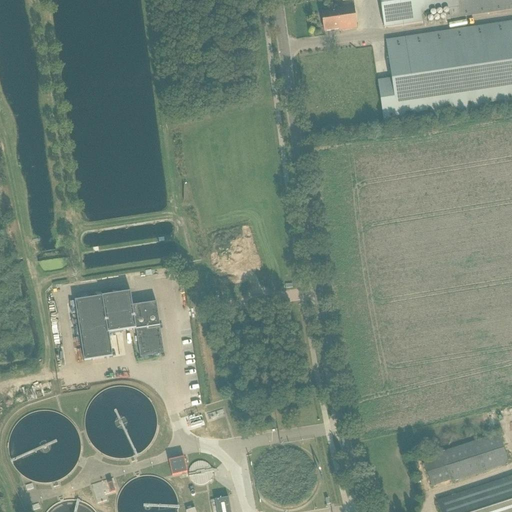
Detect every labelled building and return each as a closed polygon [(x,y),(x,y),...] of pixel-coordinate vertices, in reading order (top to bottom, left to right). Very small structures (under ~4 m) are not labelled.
[(450,19),(511,10),(511,0),(379,0),(384,29),(422,23),(421,15),(449,11),(450,19)] [(357,29),(354,7),(336,10),(337,11),(321,13),(324,32),(339,30),(339,31),(349,30),(357,29)] [(391,80),(378,82),(384,125),(511,106),(511,22),(386,41),(391,80)] [(130,293),(75,302),(84,362),(113,358),(109,334),(136,330),(140,358),(164,354),(156,304),(132,307),(130,293)] [(201,416),(189,420),(191,427),(204,424),(201,416)] [(422,459),(432,489),(508,464),(499,435),(422,459)] [(169,462),(172,477),(187,473),(184,459),(169,462)] [(188,473),(188,474),(188,475),(189,476),(189,477),(189,478),(190,480),(190,481),(192,482),(192,483),(193,483),(194,484),(196,485),(197,485),(198,486),(200,486),(202,486),(203,486),(204,485),(205,485),(206,485),(207,484),(208,483),(209,482),(210,480),(211,479),(212,478),(212,477),(212,476),(212,475),(212,473),(212,472),(212,471),(212,470),(211,469),(211,468),(210,467),(209,466),(209,465),(208,465),(207,464),(206,464),(205,463),(204,462),(203,462),(202,462),(200,462),(199,462),(198,462),(197,462),(196,463),(195,463),(194,464),(193,465),(192,465),(191,466),(191,467),(190,468),(189,469),(189,471),(189,472),(188,473)] [(91,486),(97,504),(106,502),(104,496),(115,492),(113,484),(114,484),(113,480),(91,486)] [(511,511),(511,484),(438,508),(439,511),(511,511)] [(212,511),(230,511),(228,498),(210,502),(212,511)]
